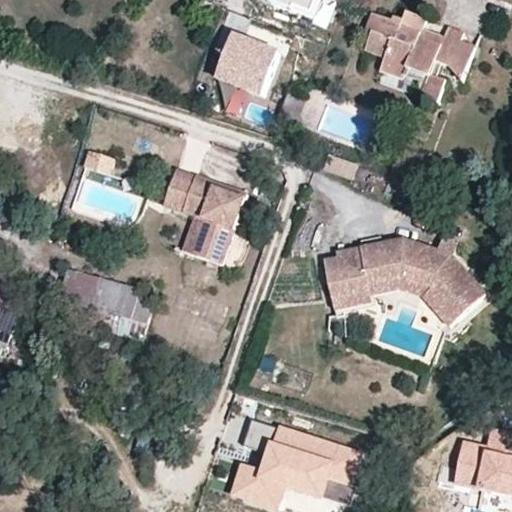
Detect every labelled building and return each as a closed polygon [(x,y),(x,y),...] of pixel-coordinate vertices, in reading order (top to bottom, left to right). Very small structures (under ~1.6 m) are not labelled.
[(330,24),(338,0),(276,0),(281,9),(330,24)] [(407,77),(410,69),(430,77),(427,85),(423,97),(441,104),(449,83),(435,77),(439,63),(451,68),(465,81),(477,46),(464,41),(466,33),(450,27),(446,38),(425,31),(429,20),(408,12),(405,21),(396,19),(395,22),(374,15),(368,32),(374,34),(368,52),(387,60),(383,72),(405,82),(407,77)] [(265,101),(281,57),(233,40),(217,84),(265,101)] [(410,69),(407,77),(427,85),(430,77),(410,69)] [(116,162),(91,153),(86,169),(111,177),(116,162)] [(357,164),(330,154),(325,168),(352,178),(357,164)] [(228,265),(251,194),(179,171),(168,207),(200,217),(214,222),(203,257),(228,265)] [(438,196),(412,187),(406,203),(432,212),(438,196)] [(214,222),(200,217),(189,252),(203,257),(214,222)] [(372,297),(406,291),(434,300),(427,306),(447,330),(488,298),(456,257),(455,256),(453,260),(442,257),(443,253),(407,241),(364,249),(365,254),(340,258),(328,260),(336,310),(373,304),(372,297)] [(442,257),(453,260),(455,256),(456,257),(460,245),(448,241),(443,253),(442,257)] [(0,261),(3,263),(9,246),(0,242),(0,310),(1,309),(0,308),(0,261)] [(365,254),(364,249),(340,252),(340,258),(365,254)] [(134,320),(143,289),(70,270),(62,301),(123,317),(134,320)] [(403,299),(427,306),(434,300),(406,291),(372,297),(373,304),(403,299)] [(62,301),(56,320),(119,334),(123,317),(62,301)] [(373,304),(336,310),(338,323),(375,316),(373,304)] [(0,310),(0,330),(6,333),(13,313),(1,309),(0,310)] [(433,338),(423,361),(433,365),(442,342),(433,338)] [(135,369),(146,372),(149,361),(138,358),(135,369)] [(369,457),(252,424),(245,452),(267,458),(266,473),(241,473),(234,499),(280,511),(286,491),(321,500),(325,485),(359,494),(369,457)] [(511,465),(493,461),(497,443),(469,436),(456,494),(488,501),(491,489),(511,493),(511,465)]
